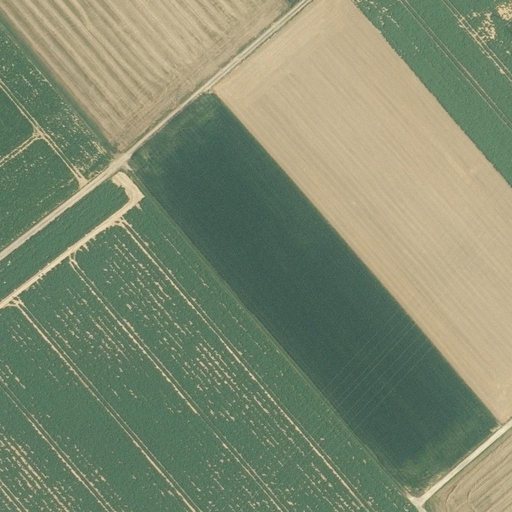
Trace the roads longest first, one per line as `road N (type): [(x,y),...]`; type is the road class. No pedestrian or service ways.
road 1 (track): [(0,16),(392,476)]
road 2 (track): [(0,261),(325,0)]
